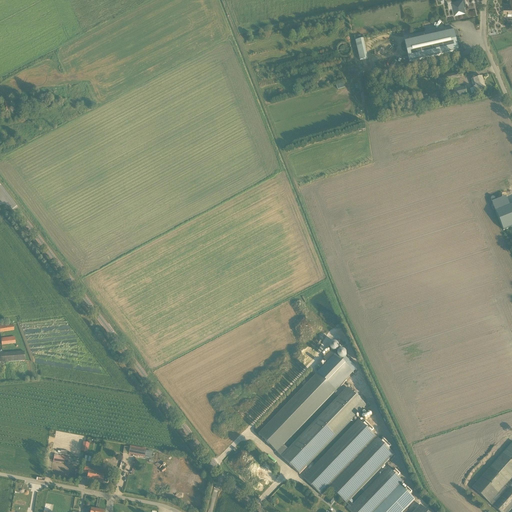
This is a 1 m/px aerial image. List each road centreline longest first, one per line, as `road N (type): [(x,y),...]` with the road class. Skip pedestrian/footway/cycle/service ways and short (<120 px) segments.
road 1 (tertiary): [(217,473),(4,197)]
road 2 (unclassified): [(175,511),(0,472)]
